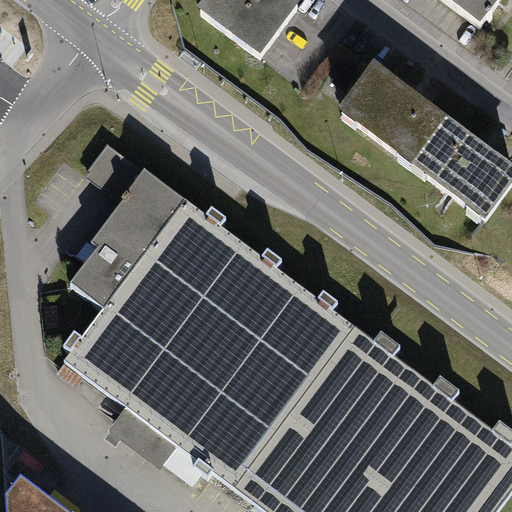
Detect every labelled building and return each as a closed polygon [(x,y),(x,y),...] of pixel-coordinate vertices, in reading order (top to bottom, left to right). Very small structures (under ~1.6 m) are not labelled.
[(213,0),(201,17),(260,61),(298,11),(282,0),(213,0)] [(439,0),(483,32),(504,3),(506,0),(439,0)] [(342,68),(331,84),(344,94),(356,78),(342,68)] [(341,118),(413,172),(448,125),(411,97),(376,71),(341,118)] [(511,172),(485,152),(448,125),(413,172),(482,224),(511,184),(511,172)] [(206,220),(109,147),(84,181),(121,209),(91,248),(98,253),(71,290),(105,316),(66,367),(129,414),(111,438),(160,475),(179,450),(260,511),(500,511),(511,498),(511,437),(501,430),(495,438),(454,407),(461,399),(442,385),(436,394),(395,363),(401,354),(382,340),(376,349),(333,317),(340,309),(325,298),(319,306),(278,276),(284,267),(268,256),(262,264),(222,234),(229,225),(212,213),(206,220)] [(511,184),(482,224),(474,235),(511,262),(511,184)] [(53,511),(18,486),(6,504),(6,511),(53,511)]
